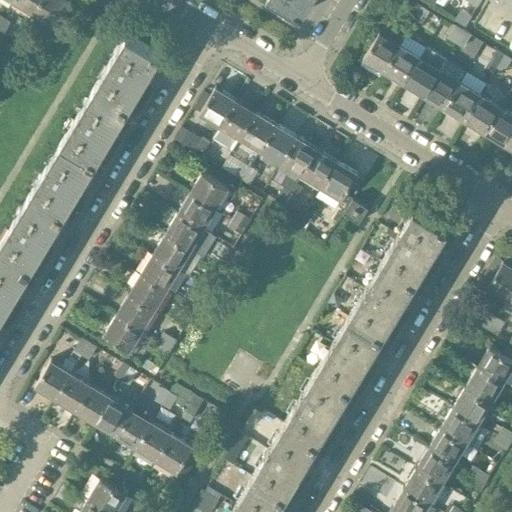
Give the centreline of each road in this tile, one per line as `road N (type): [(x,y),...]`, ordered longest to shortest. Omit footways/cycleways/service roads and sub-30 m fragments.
road 1 (residential): [(0,377),(217,26)]
road 2 (residential): [(312,511),(500,200)]
road 3 (residential): [(500,200),(295,72)]
road 4 (residential): [(0,411),(42,436),(0,511)]
